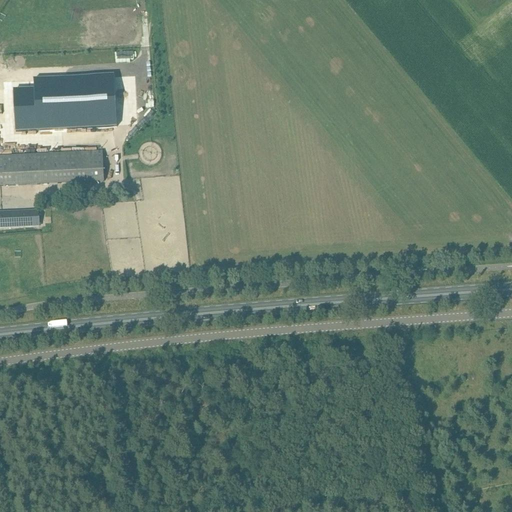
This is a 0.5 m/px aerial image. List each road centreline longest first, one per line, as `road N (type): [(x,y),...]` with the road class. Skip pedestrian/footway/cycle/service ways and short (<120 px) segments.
road 1 (unclassified): [(0,362),(511,312)]
road 2 (primary): [(43,329),(511,289)]
